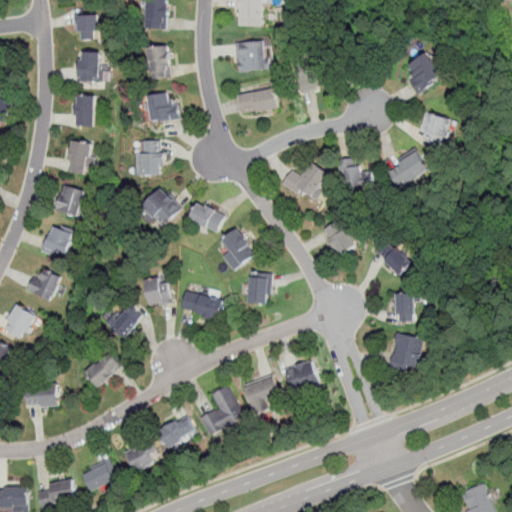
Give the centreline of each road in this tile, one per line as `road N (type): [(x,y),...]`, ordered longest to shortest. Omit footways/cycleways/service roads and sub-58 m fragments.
road 1 (residential): [(393,467),(308,263),(227,151),(209,81),(206,0)]
road 2 (residential): [(0,450),(74,439),(185,373),(334,313)]
road 3 (primary): [(511,377),(174,511)]
road 4 (residential): [(40,0),(42,138),(0,264)]
road 5 (primary): [(268,511),(511,415)]
road 6 (residential): [(234,164),(381,107)]
